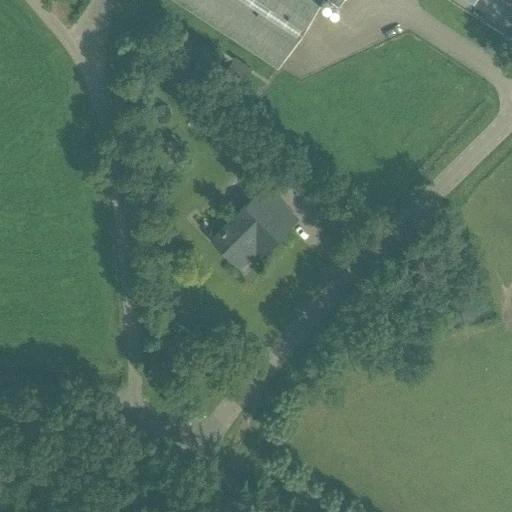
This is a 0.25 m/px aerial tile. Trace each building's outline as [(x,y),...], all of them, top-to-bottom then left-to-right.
[(175,0),(277,66),(320,0),(331,0),(338,4),(341,0),(175,0)] [(480,0),(479,3),(497,10),(500,0),(480,0)] [(252,68),(234,55),(224,70),(242,83),(252,68)] [(295,156),(282,169),(302,189),(315,177),(295,156)] [(268,246),(288,226),(257,194),(246,205),(245,205),(213,237),(232,257),(256,234),(268,246)]
